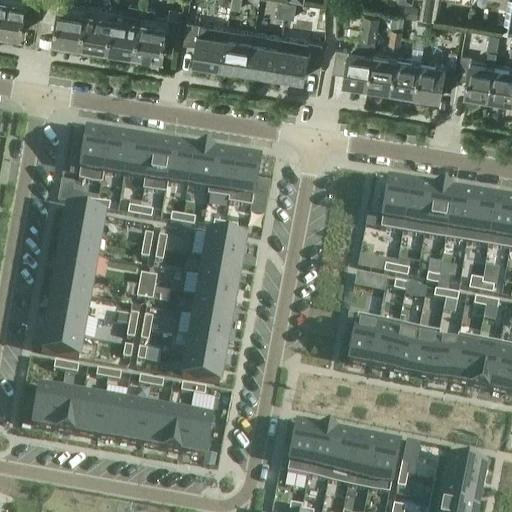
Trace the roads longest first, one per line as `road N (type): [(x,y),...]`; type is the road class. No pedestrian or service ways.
road 1 (residential): [(0,468),(224,507),(249,496),(314,138)]
road 2 (residential): [(314,138),(40,95)]
road 3 (residential): [(40,95),(0,318)]
road 4 (residential): [(511,171),(314,138)]
